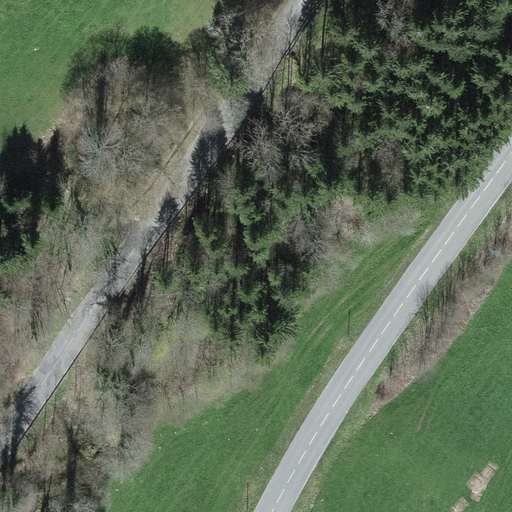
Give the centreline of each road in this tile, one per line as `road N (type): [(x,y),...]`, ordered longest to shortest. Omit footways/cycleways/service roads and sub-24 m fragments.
road 1 (secondary): [(297,0),(0,440)]
road 2 (secondary): [(274,511),(347,383),(511,150)]
